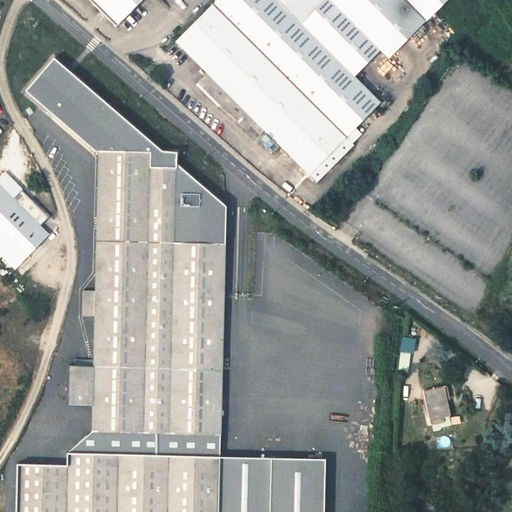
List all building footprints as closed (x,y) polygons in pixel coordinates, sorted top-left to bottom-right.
[(94,0),(116,21),(137,0),(94,0)] [(216,102),(241,130),(247,125),(251,122),(260,131),(310,183),(346,149),(338,139),(348,129),(358,120),(374,103),(349,78),(297,23),(274,0),(212,0),(187,26),(172,40),(203,73),(193,84),(212,106),(216,102)] [(274,0),(297,23),(322,0),(327,0),(376,50),(385,58),(421,24),(398,0),(274,0)] [(327,0),(322,0),(297,23),(349,78),(376,50),(327,0)] [(398,0),(421,24),(446,0),(398,0)] [(68,364),(68,404),(92,404),(92,430),(68,455),(120,456),(222,459),(226,203),(176,161),(177,150),(162,149),(52,58),(24,92),(93,150),(93,149),(97,149),(95,289),(82,289),(82,314),(94,315),(93,365),(68,364)] [(0,241),(21,262),(49,234),(40,225),(14,199),(0,186),(0,241)] [(21,191),(14,199),(40,225),(48,217),(21,191)] [(445,402),(442,387),(427,391),(428,400),(426,400),(427,406),(425,407),(426,414),(431,413),(433,427),(443,426),(442,419),(451,417),(448,402),(445,402)] [(15,511),(118,511),(120,456),(68,455),(66,468),(16,467),(15,511)] [(326,511),(327,463),(222,459),(120,456),(118,511),(326,511)]
